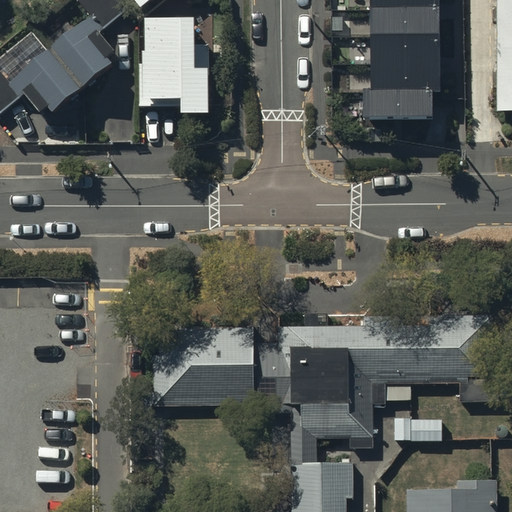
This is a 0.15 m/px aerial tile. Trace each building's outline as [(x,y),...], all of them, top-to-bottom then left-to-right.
[(0,117),(25,99),(42,121),(50,114),(55,120),(114,73),(91,44),(132,11),(123,0),(80,0),(77,3),(94,24),(13,88),(0,72),(0,117)] [(130,0),(144,17),(163,3),(166,7),(175,0),(130,0)] [(438,0),(368,0),(371,88),(364,88),(364,121),(433,119),(432,92),(441,91),(438,0)] [(511,0),(498,0),(499,116),(511,116),(511,0)] [(148,60),(145,60),(145,108),(184,108),(184,123),(211,123),(211,48),(197,48),(197,25),(142,25),(142,40),(148,40),(148,60)] [(0,511),(77,511),(77,366),(86,366),(86,311),(0,311),(0,511)] [(347,511),(347,502),(354,502),(354,466),(318,466),(318,441),(351,441),(351,451),(373,451),(374,409),(386,409),(386,403),(412,403),(412,387),(459,387),(459,406),(491,407),(492,317),(430,317),(430,331),(321,330),(321,318),(305,317),(305,330),(279,330),(279,317),(253,317),(253,331),(157,330),(156,409),(258,410),(258,414),(291,414),(291,511),(347,511)] [(443,421),(395,421),(395,444),(443,444),(443,421)] [(457,488),(406,489),(406,511),(496,511),(496,480),(457,480),(457,488)]
